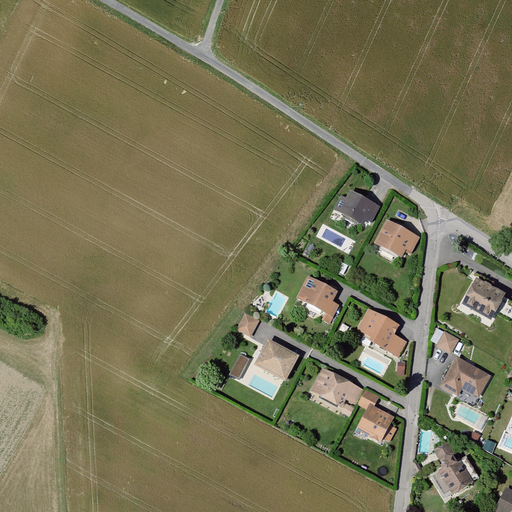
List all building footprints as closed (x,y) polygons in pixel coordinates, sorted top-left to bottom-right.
[(343,196),(335,210),(364,226),(367,220),(372,223),(380,208),(351,192),(347,198),(343,196)] [(420,238),(388,221),(376,244),(402,258),(406,249),(412,252),(420,238)] [(508,295),(478,278),(464,303),(493,320),(508,295)] [(335,297),(305,281),(294,302),(323,318),(335,297)] [(328,328),(337,309),(330,306),(321,325),(328,328)] [(381,322),(365,314),(355,335),(367,341),(365,347),(395,362),(404,344),(391,338),(396,329),(392,328),(394,324),(383,319),(381,322)] [(257,324),(243,317),(234,333),(248,340),(257,324)] [(442,335),(442,336),(435,332),(429,344),(436,347),(434,350),(449,358),(457,343),(442,335)] [(296,361),(265,344),(251,369),(282,386),(296,361)] [(248,363),(238,358),(228,378),(237,383),(248,363)] [(489,380),(454,361),(438,391),(455,400),(460,392),(477,401),(489,380)] [(351,389),(320,373),(308,396),(338,412),(351,389)] [(392,422),(371,411),(377,400),(364,393),(356,407),(365,412),(354,433),(378,446),(381,441),(387,444),(395,431),(388,428),(392,422)] [(478,440),(471,436),(467,441),(474,446),(478,440)] [(453,457),(445,445),(432,454),(440,465),(453,457)] [(492,448),(486,445),(482,451),(489,455),(492,448)] [(471,487),(456,463),(435,476),(450,500),(471,487)] [(511,511),(511,496),(504,492),(493,511),(511,511)]
